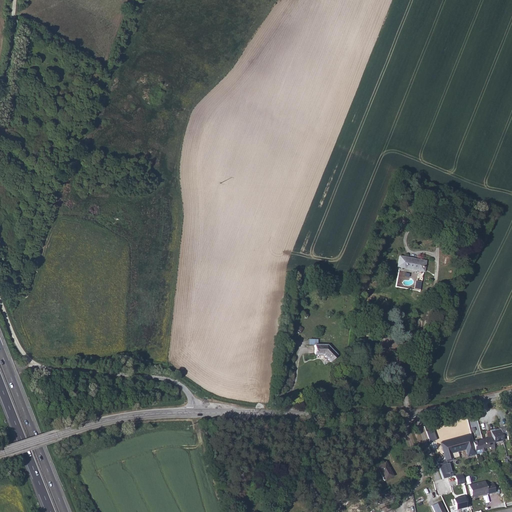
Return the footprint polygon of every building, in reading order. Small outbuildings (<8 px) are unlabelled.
[(424,261),(398,257),(396,267),(423,272),(424,261)] [(300,333),(303,328),(297,323),(293,329),(300,333)] [(328,340),(315,339),(314,348),(322,348),(331,355),(337,349),(328,340)] [(430,441),(436,439),(433,429),(426,431),(430,441)] [(511,442),(509,433),(503,434),(503,433),(499,434),(499,436),(501,444),(511,442)] [(466,435),(458,437),(459,439),(441,444),(445,459),(452,457),(450,452),(469,448),(466,435)] [(489,436),(492,447),(492,448),(502,446),(501,444),(499,436),(494,437),(494,435),(489,436)] [(492,447),(489,436),(480,438),(482,447),(487,446),(487,448),(492,447)] [(479,451),(482,450),(482,447),(480,438),(470,440),(472,449),(478,448),(479,451)] [(377,465),(385,480),(394,475),(386,461),(377,465)] [(454,476),(457,485),(464,483),(462,474),(454,476)] [(487,493),(484,481),(467,486),(470,497),(487,493)] [(466,507),(463,496),(453,499),(456,510),(466,507)] [(444,511),(440,502),(431,506),(433,511),(444,511)]
